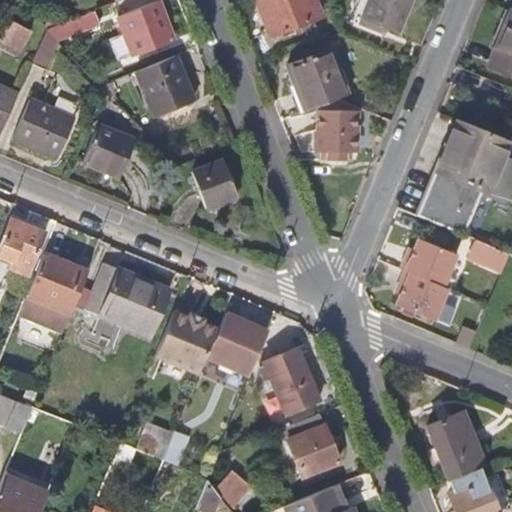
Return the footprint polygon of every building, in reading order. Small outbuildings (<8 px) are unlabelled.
[(153,0),(151,0),(117,15),(123,31),(107,38),(117,59),(132,53),(133,55),(169,39),(153,0)] [(312,0),(253,0),(266,32),(317,11),(312,0)] [(398,35),(412,0),(367,0),(360,18),(398,35)] [(97,21),(92,7),(67,17),(72,31),(97,21)] [(511,9),(489,63),(511,72),(511,9)] [(6,19),(0,33),(0,38),(16,45),(24,26),(6,19)] [(43,62),(53,39),(41,27),(29,57),(43,62)] [(296,82),(306,107),(332,97),(345,92),(327,46),(281,65),(288,85),(296,82)] [(192,100),(174,53),(135,69),(153,115),(192,100)] [(0,129),(16,90),(0,83),(0,129)] [(73,113),(29,96),(13,137),(57,155),(73,113)] [(350,150),(349,113),(315,113),(315,131),(314,131),(314,150),(326,150),(326,159),(337,159),(337,150),(350,150)] [(453,119),(413,212),(475,238),(484,218),(475,214),(506,141),(453,119)] [(135,139),(97,124),(82,162),(120,177),(135,139)] [(235,200),(219,162),(191,174),(206,212),(235,200)] [(20,263),(26,266),(30,257),(32,258),(42,235),(11,222),(0,248),(0,258),(18,266),(20,263)] [(401,251),(395,265),(399,266),(438,284),(452,252),(414,235),(409,245),(406,253),(401,251)] [(493,245),(475,238),(468,257),(485,264),(493,245)] [(406,253),(409,245),(404,243),(401,251),(406,253)] [(18,315),(62,333),(87,274),(42,256),(18,315)] [(169,289),(108,264),(89,310),(151,335),(169,289)] [(438,284),(399,266),(393,281),(397,283),(394,291),(389,300),(428,318),(443,286),(438,284)] [(189,318),(174,312),(155,358),(198,375),(205,359),(217,329),(203,323),(204,321),(190,315),(189,318)] [(267,331),(224,313),(217,329),(205,359),(248,377),(267,331)] [(281,421),(314,408),(291,352),(260,365),(281,421)] [(0,422),(22,432),(33,406),(0,391),(0,422)] [(422,424),(445,480),(482,464),(459,409),(422,424)] [(335,467),(317,419),(279,433),(298,481),(335,467)] [(153,421),(143,448),(179,461),(189,434),(153,421)] [(231,475),(215,491),(232,509),(254,489),(244,479),(239,483),(231,475)] [(199,511),(213,511),(220,498),(215,491),(206,478),(193,509),(199,511)] [(497,511),(483,478),(448,492),(455,511),(497,511)] [(341,511),(337,511),(328,489),(280,508),(281,511),(351,511),(351,509),(341,511)]
